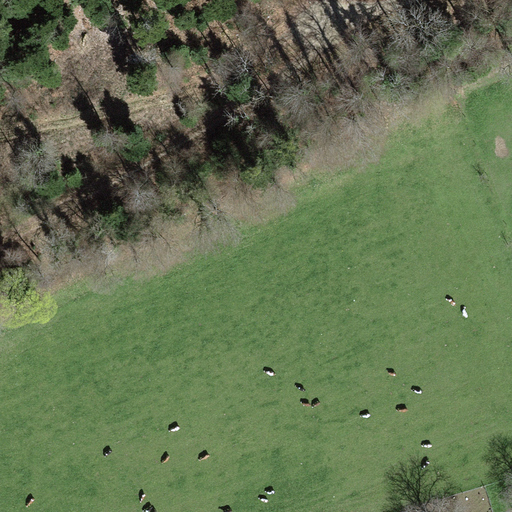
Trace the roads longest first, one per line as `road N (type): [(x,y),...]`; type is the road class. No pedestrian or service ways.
road 1 (track): [(418,0),(0,240)]
road 2 (track): [(0,135),(104,115),(210,82),(328,25),(369,24)]
